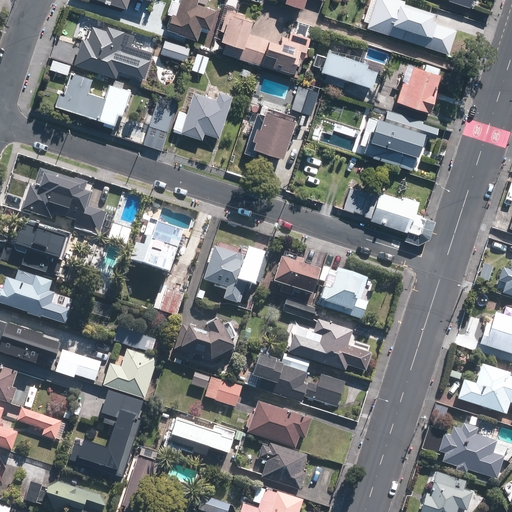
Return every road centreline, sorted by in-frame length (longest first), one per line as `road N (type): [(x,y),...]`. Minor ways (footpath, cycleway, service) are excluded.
road 1 (residential): [(0,122),(443,264)]
road 2 (secondary): [(443,264),(364,511)]
road 3 (secondary): [(511,52),(443,264)]
